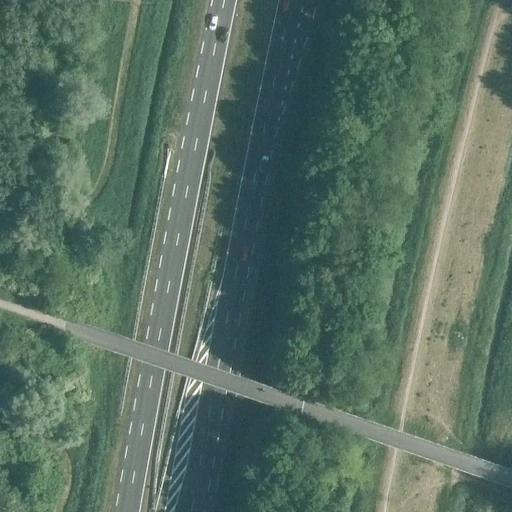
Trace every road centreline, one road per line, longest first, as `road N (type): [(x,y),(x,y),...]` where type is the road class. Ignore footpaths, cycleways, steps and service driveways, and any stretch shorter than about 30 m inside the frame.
road 1 (trunk): [(191,511),(291,0)]
road 2 (trunk): [(224,0),(126,511)]
